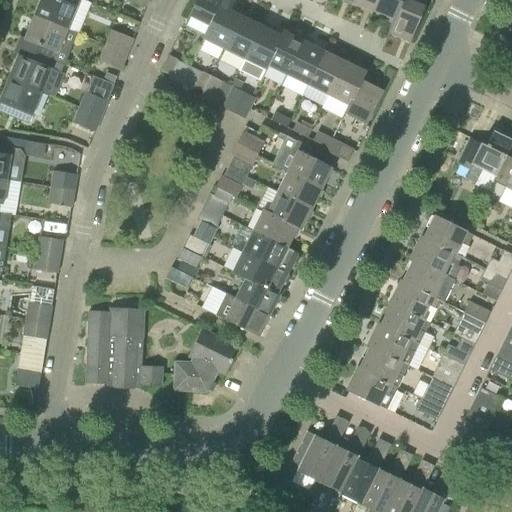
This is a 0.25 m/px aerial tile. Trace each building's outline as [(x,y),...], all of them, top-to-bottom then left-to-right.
[(40,0),(34,16),(66,30),(78,0),(40,0)] [(149,0),(125,0),(146,8),(149,0)] [(196,0),(189,17),(209,27),(210,27),(221,5),(222,5),(224,0),(196,0)] [(224,50),(241,16),(230,11),(235,0),(224,0),(222,5),(221,5),(210,27),(209,27),(202,40),(224,50)] [(353,0),(352,3),(372,11),(373,12),(377,0),(353,0)] [(377,0),(373,12),(393,20),(394,20),(402,0),(377,0)] [(425,7),(407,0),(402,0),(394,20),(393,20),(388,33),(410,43),(425,7)] [(66,30),(34,16),(24,40),(28,42),(25,50),(64,66),(70,54),(58,49),(66,30)] [(241,16),(224,50),(218,61),(239,71),(261,26),(241,16)] [(281,36),(261,26),(239,71),(261,82),(264,76),(262,75),(282,36),(281,36)] [(105,46),(127,55),(133,40),(112,31),(105,46)] [(283,85),(305,42),(283,31),(281,36),(282,36),(262,75),(264,76),(283,85)] [(303,95),(324,52),(305,42),(283,85),(303,95)] [(121,70),(127,55),(105,46),(99,61),(121,70)] [(41,93),(42,92),(55,97),(65,75),(62,73),(64,66),(25,50),(22,57),(18,55),(8,79),(41,93)] [(323,105),(345,62),(324,52),(303,95),(323,105)] [(169,56),(162,71),(170,75),(168,79),(181,85),(190,67),(169,56)] [(344,115),(362,81),(366,72),(345,62),(323,105),(322,106),(343,117),(344,115)] [(203,92),(211,77),(190,67),(181,85),(194,92),(196,88),(203,92)] [(114,86),(117,78),(109,75),(106,82),(114,86)] [(213,101),(222,83),(211,77),(203,92),(200,98),(212,103),(213,101)] [(0,98),(0,112),(29,124),(41,93),(8,79),(0,98)] [(365,125),(366,125),(383,91),(362,81),(344,115),(365,125)] [(223,106),(233,88),(222,83),(213,101),(223,106)] [(243,93),(233,88),(223,106),(222,109),(233,114),(243,93)] [(101,118),(108,102),(86,93),(80,109),(101,118)] [(233,114),(245,120),(255,99),(243,93),(233,114)] [(73,124),(95,132),(101,118),(80,109),(73,124)] [(276,114),(272,121),(287,129),(291,121),(276,114)] [(296,123),(292,131),(307,139),(311,131),(296,123)] [(242,132),(237,143),(258,154),(264,143),(242,132)] [(476,184),(482,171),(494,178),(505,156),(506,156),(511,144),(511,140),(493,132),(486,146),(469,138),(457,164),(469,170),(465,178),(466,179),(476,184)] [(313,142),(328,149),(332,141),(317,134),(313,142)] [(1,144),(25,148),(26,142),(3,138),(1,144)] [(327,153),(348,163),(353,151),(332,141),(328,149),(327,153)] [(321,189),(332,168),(311,158),(314,151),(296,142),(292,148),(285,145),(275,166),(287,172),(321,189)] [(258,154),(237,143),(231,155),(233,156),(252,165),(258,154)] [(0,179),(6,181),(12,147),(0,144),(0,179)] [(228,166),(247,175),(252,165),(233,156),(228,166)] [(488,191),(501,198),(508,184),(511,186),(511,159),(506,156),(505,156),(494,178),(488,191)] [(223,177),(242,186),(247,175),(228,166),(223,177)] [(54,172),(51,188),(74,192),(77,175),(54,172)] [(311,210),(321,189),(287,172),(277,193),(311,210)] [(221,176),(215,188),(217,189),(232,196),(232,197),(236,199),(242,186),(223,177),(221,176)] [(74,192),(51,188),(49,204),(71,208),(74,192)] [(209,194),(203,208),(221,217),(227,204),(228,205),(232,197),(232,196),(217,189),(214,196),(209,194)] [(301,230),(311,210),(277,193),(267,213),(297,228),(301,230)] [(201,223),(197,230),(212,237),(216,230),(214,230),(221,217),(203,208),(196,220),(201,223)] [(252,232),(286,249),(297,228),(267,213),(262,211),(252,232)] [(473,236),(431,216),(420,239),(454,255),(454,254),(459,243),(467,247),(473,236)] [(189,235),(183,248),(201,257),(207,245),(208,246),(212,237),(197,230),(193,237),(189,235)] [(277,269),(286,249),(252,232),(242,252),(277,269)] [(39,237),(37,254),(60,258),(62,241),(39,237)] [(420,239),(409,261),(441,276),(442,275),(448,263),(457,267),(461,257),(454,254),(454,255),(420,239)] [(183,248),(176,261),(180,263),(177,271),(192,278),(196,271),(194,270),(201,257),(183,248)] [(287,274),(277,269),(242,252),(232,273),(245,279),(278,295),(287,274)] [(507,280),(511,269),(511,255),(504,252),(499,263),(490,259),(485,270),(507,280)] [(60,258),(37,254),(34,270),(57,274),(60,258)] [(409,261),(399,282),(440,301),(444,303),(451,289),(447,287),(450,279),(442,275),(441,276),(409,261)] [(165,279),(166,279),(186,290),(192,278),(177,271),(171,268),(165,279)] [(496,301),(501,291),(507,280),(485,270),(480,280),(487,284),(483,295),(496,301)] [(235,300),(270,316),(279,296),(278,295),(245,279),(235,300)] [(399,282),(389,303),(429,323),(440,301),(399,282)] [(215,316),(259,337),(270,316),(235,300),(226,295),(215,316)] [(464,313),(486,323),(490,313),(469,302),(464,313)] [(429,323),(389,303),(378,325),(419,344),(429,323)] [(49,324),(52,307),(29,304),(26,321),(49,324)] [(142,367),(144,310),(110,309),(109,313),(89,312),(87,343),(85,342),(85,344),(88,344),(85,384),(113,385),(112,389),(134,390),(134,386),(161,387),(162,367),(142,367)] [(464,313),(453,334),(461,338),(474,345),(479,335),(480,335),(486,323),(464,313)] [(43,358),(46,340),(49,324),(26,321),(24,337),(21,354),(43,358)] [(368,347),(408,366),(419,344),(378,325),(368,347)] [(175,363),(173,391),(207,393),(209,390),(212,392),(216,385),(212,383),(218,371),(225,375),(238,348),(202,330),(185,363),(175,363)] [(461,338),(456,350),(448,346),(443,356),(464,366),(469,357),(469,356),(474,345),(461,338)] [(511,350),(501,345),(496,356),(511,363),(511,350)] [(357,369),(397,387),(408,366),(368,347),(357,369)] [(15,387),(38,390),(43,358),(21,354),(18,370),(15,387)] [(432,377),(454,387),(458,378),(464,366),(443,356),(432,377)] [(511,377),(511,363),(496,356),(489,370),(510,381),(511,377)] [(357,369),(346,391),(386,410),(397,387),(357,369)] [(421,399),(443,410),(449,396),(454,387),(432,377),(421,399)] [(475,399),(496,410),(501,399),(480,388),(475,399)] [(437,421),(443,410),(421,399),(415,411),(437,421)] [(475,399),(464,421),(464,422),(485,432),(496,410),(475,399)] [(289,468),(313,480),(318,482),(336,447),(337,447),(340,441),(330,436),(327,442),(306,432),(289,468)] [(310,488),(321,493),(324,486),(339,493),(340,494),(357,459),(361,451),(352,447),(349,453),(337,447),(336,447),(318,482),(313,480),(310,488)] [(340,494),(339,493),(338,495),(356,504),(356,503),(360,505),(378,470),(379,470),(382,464),(373,459),(370,465),(357,459),(340,494)] [(356,504),(353,511),(354,511),(365,511),(367,509),(372,511),(384,511),(400,480),(400,481),(404,474),(394,470),(391,476),(379,470),(378,470),(360,505),(356,503),(356,504)] [(464,480),(458,477),(458,476),(453,487),(459,490),(464,480)] [(400,480),(384,511),(410,511),(422,489),(423,489),(425,485),(416,480),(413,486),(400,481),(400,480)] [(316,502),(321,493),(310,488),(305,497),(312,500),(316,502)] [(435,495),(423,489),(422,489),(410,511),(440,511),(449,494),(438,489),(435,495)]
